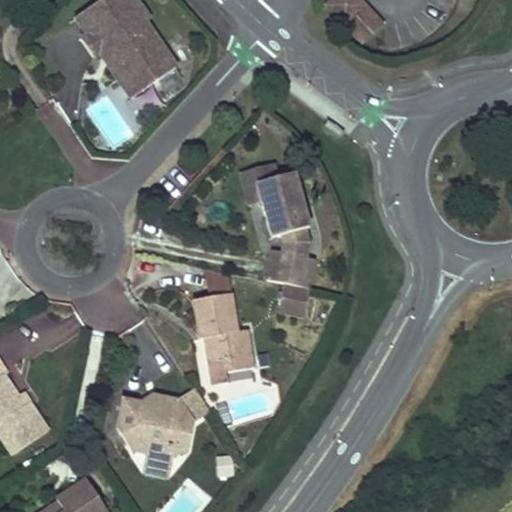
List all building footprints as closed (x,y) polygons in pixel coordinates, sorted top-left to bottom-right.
[(111,57),(111,73),(128,98),(174,66),(144,22),(148,19),(134,0),(100,0),(73,18),(84,35),(77,38),(91,59),(98,54),(106,48),(111,57)] [(331,0),(325,6),(335,15),(350,0),(331,0)] [(350,0),(335,15),(354,35),(374,16),(358,0),(350,0)] [(382,25),(374,16),(354,35),(362,44),(382,25)] [(106,48),(98,54),(111,73),(111,57),(106,48)] [(274,173),(270,158),(238,168),(248,200),(260,197),(254,180),(274,173)] [(276,252),(270,282),(284,285),(309,290),(315,260),(300,257),(304,237),(300,224),(308,222),(291,168),(274,173),(254,180),(260,197),(271,233),(282,230),(284,238),(282,254),(276,252)] [(276,252),(272,252),(266,282),(270,282),(276,252)] [(280,306),(305,311),(309,290),(284,285),(280,306)] [(232,294),(191,301),(196,339),(207,337),(208,345),(204,345),(207,366),(224,363),(225,372),(253,367),(248,330),(238,331),(232,294)] [(305,311),(280,306),(279,312),(304,317),(305,311)] [(47,431),(29,403),(23,407),(16,398),(2,377),(6,374),(0,364),(0,439),(10,455),(47,431)] [(183,398),(198,416),(208,408),(193,390),(183,398)] [(22,393),(16,398),(23,407),(29,403),(22,393)] [(147,459),(164,462),(186,449),(192,423),(176,401),(151,395),(148,406),(122,401),(115,429),(130,452),(139,447),(147,459)] [(164,462),(147,459),(146,459),(142,478),(160,482),(164,462)] [(51,511),(49,509),(44,511),(105,511),(85,480),(55,500),(57,503),(63,511),(51,511)] [(63,511),(57,503),(49,509),(51,511),(63,511)]
